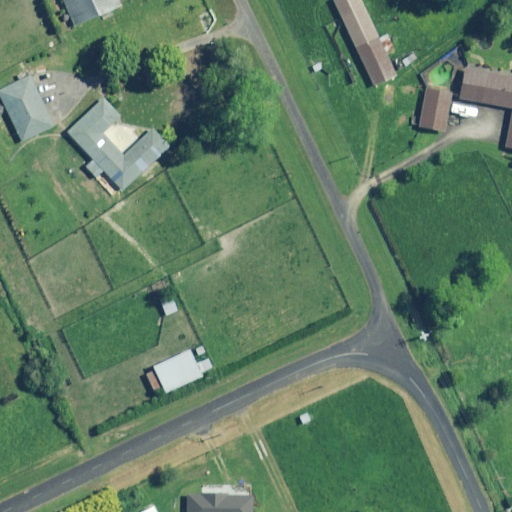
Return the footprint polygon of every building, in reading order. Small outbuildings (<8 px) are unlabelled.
[(120,6),(117,0),(63,0),(75,26),(120,6)] [(387,35),(379,39),(360,0),(332,0),(373,86),(396,76),(385,53),(393,49),(387,35)] [(511,77),(465,69),(459,99),(511,108),(511,111),(505,148),(511,148),(511,77)] [(53,126),(30,77),(0,90),(0,96),(21,141),(53,126)] [(450,93),(426,89),(419,127),(444,132),(450,93)] [(120,117),(103,98),(67,132),(122,191),(169,146),(152,128),(123,155),(102,133),(120,117)] [(176,311),(170,295),(160,299),(166,315),(176,311)] [(154,364),(169,391),(205,371),(190,345),(154,364)] [(251,511),(252,493),(188,492),(187,511),(251,511)]
